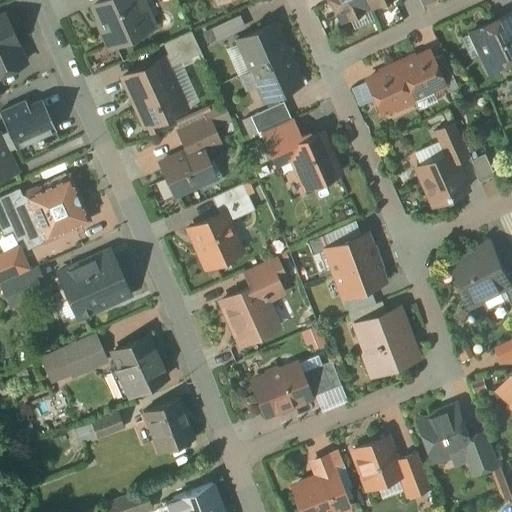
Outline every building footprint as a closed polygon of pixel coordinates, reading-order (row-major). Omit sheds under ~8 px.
[(104,0),(93,5),(105,31),(102,32),(108,46),(148,28),(135,0),(104,0)] [(331,0),(341,21),(350,17),(351,15),(359,11),(361,12),(370,8),(366,0),(331,0)] [(511,17),(510,13),(471,31),(490,71),(511,60),(511,17)] [(4,14),(0,15),(0,50),(16,44),(17,43),(4,14)] [(241,30),(236,18),(208,30),(213,42),(241,30)] [(274,23),(238,39),(252,69),(287,53),(274,23)] [(191,30),(163,43),(173,65),(201,52),(191,30)] [(16,44),(0,50),(0,72),(24,61),(16,44)] [(429,51),(408,61),(397,63),(413,98),(443,84),(432,59),(429,51)] [(287,53),(252,69),(265,99),(301,83),(287,53)] [(443,54),(432,59),(443,84),(446,92),(458,87),(443,54)] [(163,58),(123,76),(145,125),(185,107),(163,58)] [(397,63),(388,69),(367,79),(382,112),(413,98),(397,63)] [(42,98),(27,104),(25,99),(0,109),(0,112),(8,131),(14,145),(15,146),(55,128),(42,98)] [(283,100),(251,115),(258,132),(262,130),(291,117),(283,100)] [(208,116),(178,129),(187,150),(200,144),(203,150),(220,143),(208,116)] [(291,117),(262,130),(274,157),(291,150),(288,142),(300,137),(291,117)] [(454,122),(433,131),(444,155),(450,152),(454,161),(469,155),(454,122)] [(8,131),(0,134),(7,149),(14,145),(8,131)] [(322,131),(306,138),(304,135),(300,137),(288,142),(291,150),(307,186),(311,184),(312,188),(324,183),(322,179),(340,171),(332,152),(333,149),(331,146),(328,144),(322,131)] [(0,175),(15,169),(6,149),(7,149),(0,134),(0,133),(0,175)] [(187,150),(161,162),(175,193),(204,180),(206,186),(223,179),(214,158),(208,161),(203,150),(200,144),(187,150)] [(444,155),(417,167),(434,203),(467,189),(454,161),(450,152),(444,155)] [(69,174),(38,188),(37,185),(0,201),(0,220),(4,230),(17,224),(26,245),(41,238),(43,241),(58,234),(57,232),(89,218),(69,174)] [(243,182),(212,196),(220,213),(223,212),(228,221),(255,209),(243,182)] [(220,213),(190,227),(207,265),(241,250),(228,221),(223,212),(220,213)] [(353,221),(321,235),(325,247),(358,234),(353,221)] [(325,247),(334,271),(375,256),(366,231),(358,234),(325,247)] [(493,245),(451,265),(471,307),(507,290),(511,287),(511,285),(507,275),(493,245)] [(109,249),(59,272),(78,315),(129,292),(109,249)] [(0,253),(0,252),(0,279),(28,267),(22,252),(3,260),(0,253)] [(275,256),(244,270),(251,285),(275,275),(276,276),(283,273),(275,256)] [(375,256),(334,271),(343,296),(369,286),(384,280),(375,256)] [(43,264),(17,276),(25,292),(50,280),(43,264)] [(251,285),(222,299),(241,342),(277,325),(265,298),(279,292),(281,287),(276,276),(275,275),(251,285)] [(369,286),(343,296),(349,312),(375,302),(369,286)] [(349,312),(348,312),(354,327),(359,325),(359,324),(387,313),(381,300),(375,302),(349,312)] [(387,313),(359,324),(359,325),(369,350),(367,354),(373,370),(413,355),(396,310),(387,313)] [(94,334),(41,357),(51,380),(72,371),(73,373),(105,359),(94,334)] [(148,335),(112,351),(130,392),(166,375),(148,335)] [(511,339),(498,346),(505,360),(511,356),(511,339)] [(331,359),(301,372),(311,396),(341,384),(331,359)] [(298,362),(280,369),(279,369),(276,367),(266,371),(265,374),(265,375),(251,381),(265,414),(311,396),(301,372),(298,362)] [(511,376),(501,389),(511,398),(511,376)] [(179,397),(143,410),(159,450),(194,437),(179,397)] [(457,403),(433,412),(434,415),(418,421),(432,458),(436,457),(440,459),(451,455),(453,450),(465,446),(472,443),(470,437),(457,403)] [(117,410),(91,420),(98,436),(124,426),(117,410)] [(487,430),(470,437),(472,443),(465,446),(475,473),(500,464),(487,430)] [(387,436),(353,449),(367,486),(400,474),(401,473),(396,460),(387,436)] [(417,452),(396,460),(401,473),(400,474),(408,494),(429,486),(417,452)] [(328,456),(313,461),(319,476),(333,471),(328,456)] [(319,476),(294,485),(303,511),(308,511),(315,510),(315,511),(334,511),(334,510),(346,505),(333,471),(319,476)] [(223,511),(212,483),(173,498),(174,499),(165,502),(168,511),(167,511),(223,511)] [(145,489),(132,494),(137,511),(140,511),(152,508),(145,489)] [(137,511),(132,494),(107,503),(110,511),(137,511)]
